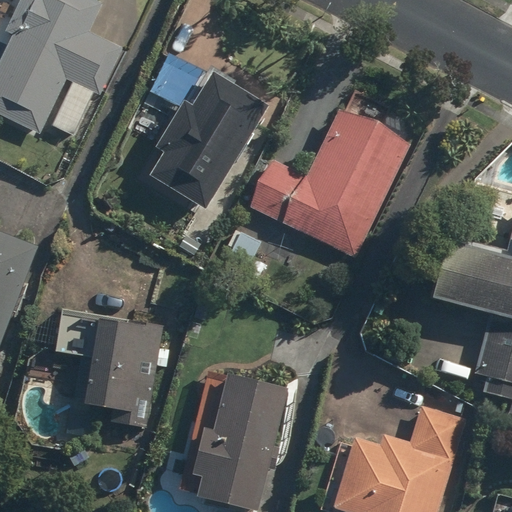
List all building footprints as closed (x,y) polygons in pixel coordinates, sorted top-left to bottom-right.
[(102,1),(100,0),(11,0),(1,23),(14,29),(0,58),(0,113),(41,132),(44,123),(81,140),(123,47),(88,31),(102,1)] [(204,211),(267,108),(169,51),(139,100),(171,120),(155,147),(162,152),(147,176),(204,211)] [(264,157),(240,205),(356,260),(419,129),(391,116),(385,130),(340,109),(308,177),(264,157)] [(511,198),(455,185),(426,300),(485,314),(466,390),(511,401),(511,198)] [(262,241),(236,227),(225,246),(251,261),(262,241)] [(0,344),(37,246),(0,232),(0,344)] [(165,324),(58,308),(51,352),(88,357),(81,406),(111,410),(109,423),(149,429),(165,324)] [(257,511),(287,388),(207,368),(177,492),(257,511)] [(438,511),(467,414),(420,401),(409,438),(382,430),(377,448),(345,438),(325,507),(344,511),(438,511)] [(511,511),(511,500),(503,498),(499,511),(511,511)]
